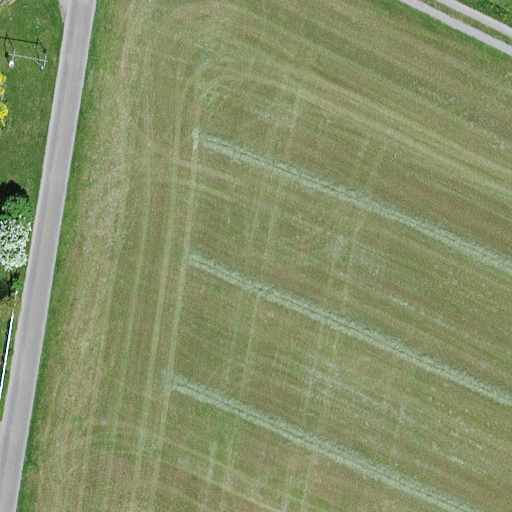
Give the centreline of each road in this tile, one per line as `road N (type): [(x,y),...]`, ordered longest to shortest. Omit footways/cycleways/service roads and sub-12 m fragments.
road 1 (residential): [(88,0),(11,511)]
road 2 (track): [(511,54),(402,0)]
